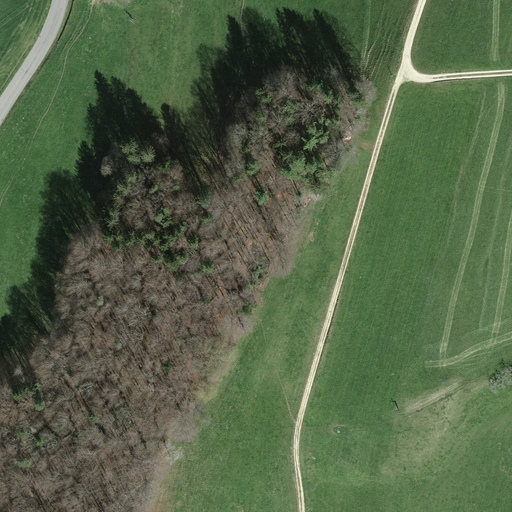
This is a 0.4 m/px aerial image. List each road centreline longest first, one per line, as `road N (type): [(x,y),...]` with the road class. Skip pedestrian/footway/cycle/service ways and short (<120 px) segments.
road 1 (track): [(400,73),(302,399),(294,438),(301,511)]
road 2 (tertiary): [(0,114),(59,0)]
